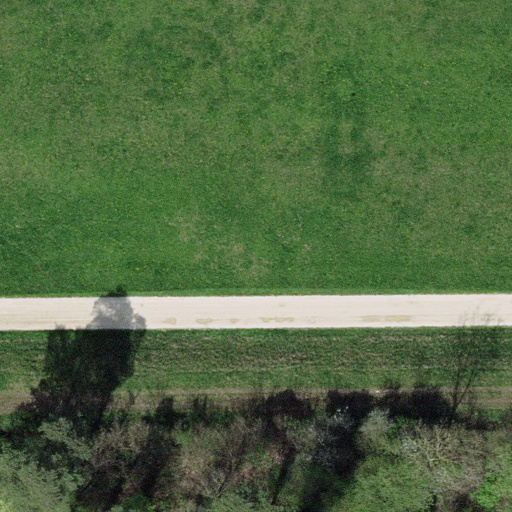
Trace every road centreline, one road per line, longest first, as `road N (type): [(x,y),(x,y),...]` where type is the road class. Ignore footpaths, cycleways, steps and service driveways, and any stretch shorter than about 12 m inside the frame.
road 1 (track): [(0,408),(511,402)]
road 2 (track): [(0,308),(511,307)]
